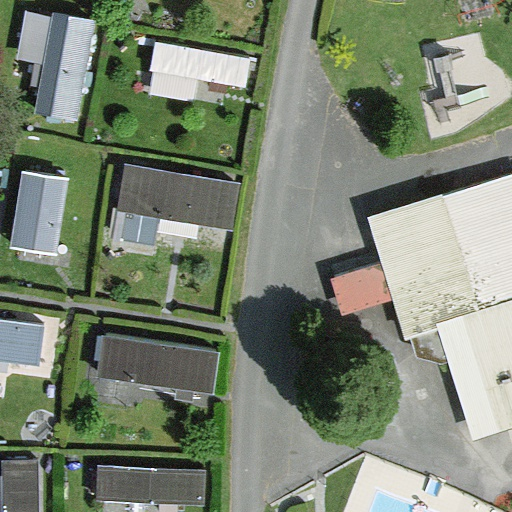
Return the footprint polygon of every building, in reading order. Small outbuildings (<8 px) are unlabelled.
[(90,26),(45,19),(34,90),(78,98),(90,26)] [(261,56),(141,36),(133,74),(253,97),(261,56)] [(236,190),(116,169),(107,207),(228,230),(236,190)] [(74,186),(29,179),(18,250),(62,258),(74,186)] [(465,440),(511,426),(511,181),(361,226),(398,349),(435,338),(465,440)] [(44,323),(0,317),(0,352),(37,358),(44,323)] [(210,348),(90,327),(82,365),(202,388),(210,348)] [(34,511),(33,455),(4,457),(4,511),(34,511)] [(204,455),(96,458),(96,489),(208,484),(204,455)]
